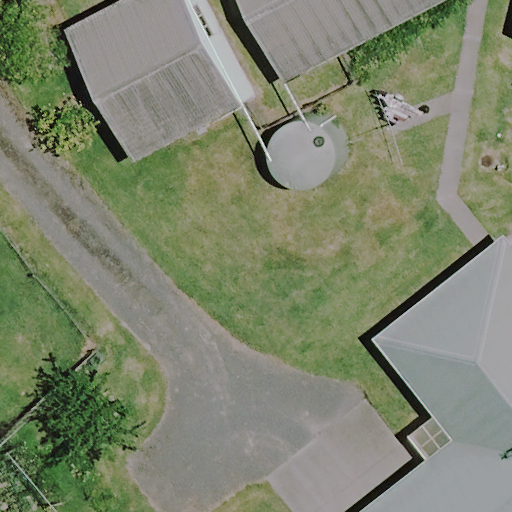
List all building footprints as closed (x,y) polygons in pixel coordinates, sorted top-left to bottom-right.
[(258,104),(205,0),(148,0),(89,30),(153,158),(258,104)] [(461,0),(261,0),(300,79),(461,0)] [(411,92),(353,124),(387,186),(445,155),(411,92)] [(330,111),(320,109),(312,109),(304,109),(297,112),(290,116),(284,120),(278,126),(274,133),(271,140),(269,148),(269,156),(270,163),(272,171),(276,178),(281,184),(286,190),(293,194),(300,197),(308,199),(316,199),(324,198),(331,196),(338,192),(345,187),(350,181),(354,175),(357,168),(359,160),(359,152),(358,144),(356,137),(352,130),(348,123),(342,118),(335,114),(330,111)] [(511,511),(511,246),(394,340),(451,413),(415,442),(437,469),(382,511),(511,511)]
